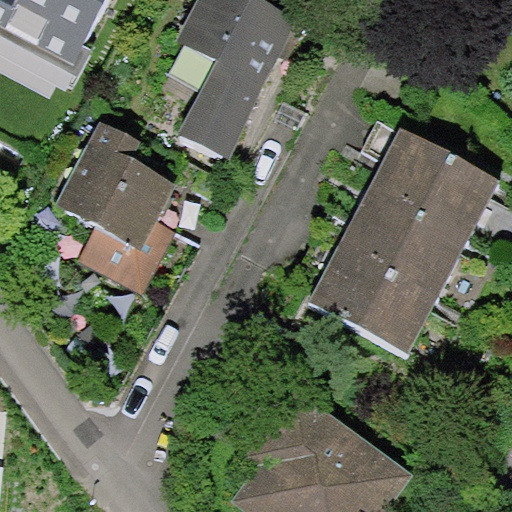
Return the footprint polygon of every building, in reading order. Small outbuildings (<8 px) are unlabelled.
[(110,0),(0,0),(0,30),(74,69),(110,0)] [(284,34),(219,0),(187,0),(161,50),(202,72),(166,140),(214,166),(284,34)] [(125,151),(84,130),(39,220),(80,240),(66,268),(138,303),(168,242),(145,231),(162,196),(115,172),(125,151)] [(491,185),(394,136),(375,175),(354,215),(326,271),(309,306),(406,355),(491,185)] [(377,511),(400,481),(294,403),(270,435),(281,443),(240,499),(257,511),(377,511)]
